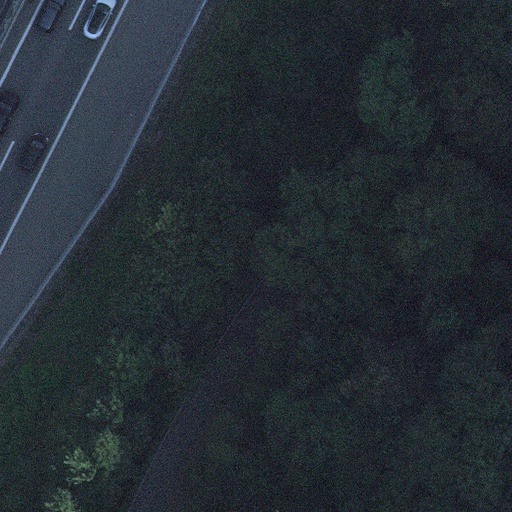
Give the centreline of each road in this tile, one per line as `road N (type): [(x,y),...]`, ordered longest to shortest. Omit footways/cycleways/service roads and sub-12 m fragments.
road 1 (track): [(141,511),(220,368),(326,212),(390,84),(412,0)]
road 2 (motorway): [(0,164),(82,0)]
